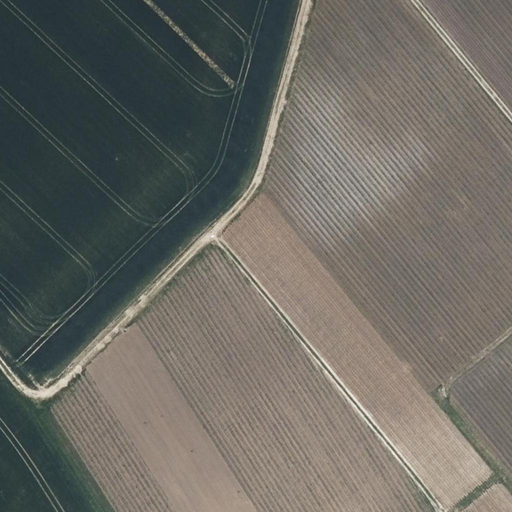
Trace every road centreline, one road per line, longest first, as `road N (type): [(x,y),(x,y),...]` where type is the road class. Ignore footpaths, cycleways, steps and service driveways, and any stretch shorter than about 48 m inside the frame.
road 1 (track): [(0,357),(33,396),(55,393),(261,178),(311,0)]
road 2 (track): [(511,485),(436,393),(511,330)]
road 3 (track): [(511,119),(413,0)]
